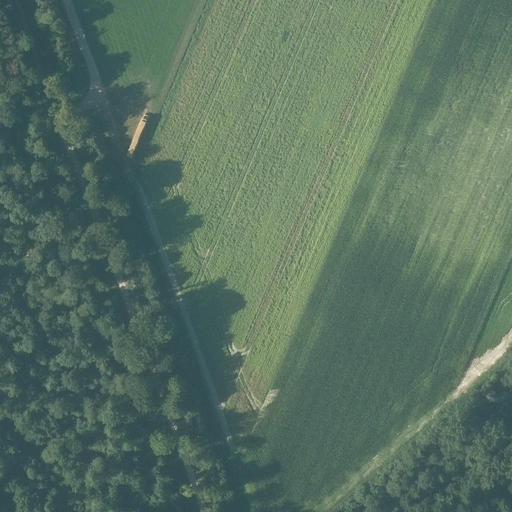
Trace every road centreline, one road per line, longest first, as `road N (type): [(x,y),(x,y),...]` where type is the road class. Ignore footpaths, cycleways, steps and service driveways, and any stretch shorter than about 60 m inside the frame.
road 1 (track): [(14,0),(203,511)]
road 2 (track): [(96,93),(233,459)]
road 3 (track): [(69,0),(96,93),(61,124)]
